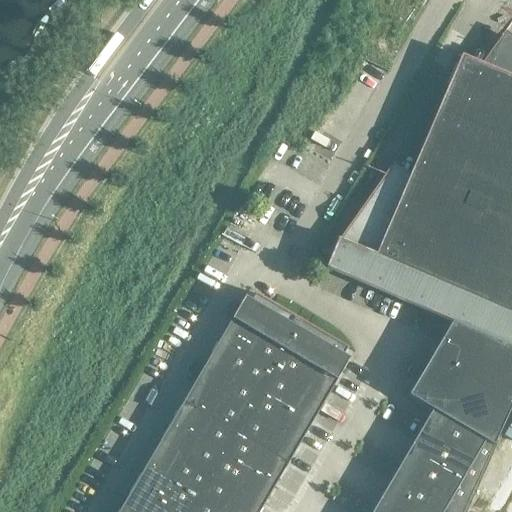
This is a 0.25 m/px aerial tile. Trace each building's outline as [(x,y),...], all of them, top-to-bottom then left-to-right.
[(378,47),(398,0),(363,0),(348,34),(378,47)] [(326,269),(452,323),(511,348),(511,37),(508,35),(484,66),(461,56),(375,256),(338,240),(326,269)] [(260,511),(261,511),(265,505),(269,496),(274,488),(277,484),(281,476),(286,468),(289,464),(294,455),(299,447),(301,442),(306,434),(311,425),(313,421),(318,413),(323,404),(331,392),(335,384),(350,360),(344,356),(348,348),(271,304),(255,294),(251,302),(244,298),(118,511),(260,511)] [(408,397),(432,411),(493,448),(511,406),(511,348),(452,323),(451,325),(408,397)] [(463,511),(493,448),(432,411),(426,422),(416,439),(401,464),(391,481),(377,506),(373,511),(463,511)]
